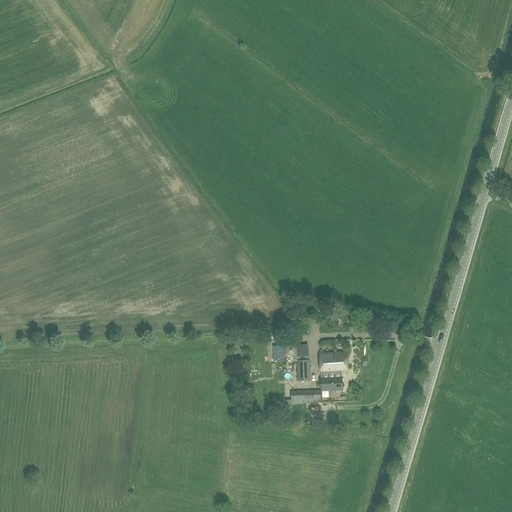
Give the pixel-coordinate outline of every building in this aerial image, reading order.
[(304,315),(309,323),(318,320),(311,310),(310,311),(304,302),(299,306),(305,315),(304,315)] [(283,357),(282,342),(271,343),(271,357),(283,357)] [(297,356),(297,344),(285,345),(285,346),(286,356),(297,356)] [(346,352),(319,354),(320,374),(321,374),(321,378),(341,378),(341,374),(348,373),(346,352)] [(298,361),(297,361),(298,381),(310,381),(309,361),(298,361)] [(321,390),(291,392),(292,404),(309,403),(322,403),(322,391),(342,390),(342,382),(342,378),(341,378),(321,378),(321,383),(321,390)]
